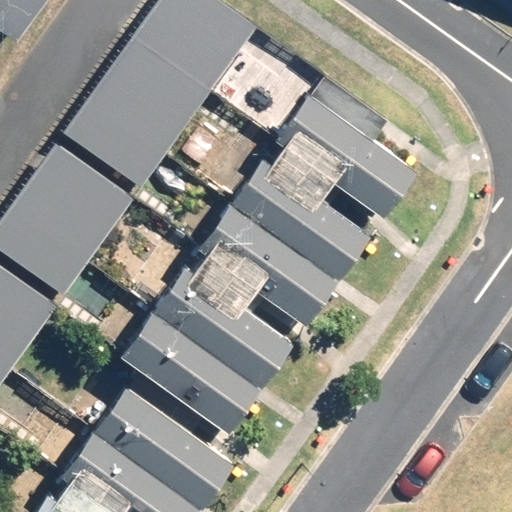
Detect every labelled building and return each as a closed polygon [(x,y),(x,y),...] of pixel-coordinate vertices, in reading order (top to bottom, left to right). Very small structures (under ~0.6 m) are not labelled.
[(0,0),(0,21),(2,23),(19,0),(0,0)] [(253,22),(222,0),(147,0),(57,122),(136,180),(253,22)] [(176,253),(111,342),(220,421),(285,332),(235,296),(248,279),(298,315),(363,225),(311,188),(324,171),(375,208),(409,161),(369,132),(383,114),(320,69),(307,87),(300,83),(267,129),(275,135),(263,151),(255,145),(189,235),(198,242),(186,259),(176,253)] [(131,195),(50,135),(0,202),(0,244),(61,289),(131,195)] [(0,375),(54,302),(0,262),(0,375)] [(39,484),(18,511),(107,511),(111,507),(117,511),(182,511),(226,453),(118,375),(52,467),(59,472),(46,489),(39,484)]
